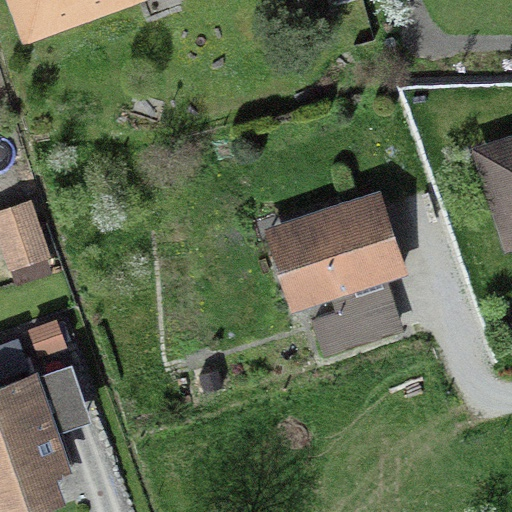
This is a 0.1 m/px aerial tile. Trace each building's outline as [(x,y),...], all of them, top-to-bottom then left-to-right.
[(4,0),(20,44),(144,0),(4,0)] [(511,165),(491,171),(511,242),(511,165)] [(0,219),(19,272),(51,260),(31,204),(0,214),(0,219)] [(285,296),(388,265),(372,211),(268,242),(285,296)] [(0,511),(34,511),(63,503),(29,395),(0,404),(0,511)]
